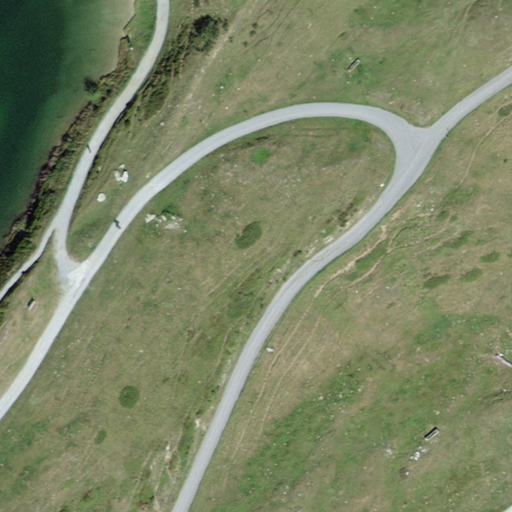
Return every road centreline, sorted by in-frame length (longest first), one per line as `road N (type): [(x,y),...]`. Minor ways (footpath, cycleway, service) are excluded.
road 1 (unclassified): [(416,159),(362,235),(288,297),(178,511)]
road 2 (unclassified): [(416,159),(395,125),(376,116),(302,112),(244,128),(153,187),(79,284)]
road 3 (track): [(163,0),(150,58),(98,137),(65,217)]
road 4 (track): [(65,217),(59,253),(79,284),(0,409)]
road 5 (unclassified): [(511,75),(416,159)]
